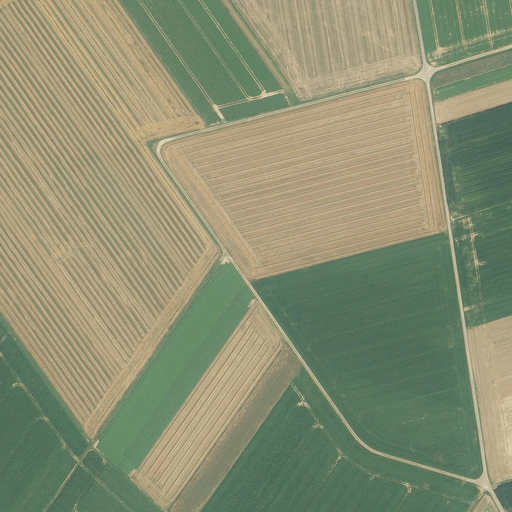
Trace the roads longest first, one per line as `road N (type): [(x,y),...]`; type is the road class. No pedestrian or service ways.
road 1 (track): [(429,76),(168,139),(156,152),(354,436),(374,452),(487,485)]
road 2 (track): [(429,76),(487,485)]
road 3 (track): [(226,254),(51,511)]
road 4 (track): [(0,317),(93,450),(161,511)]
road 5 (track): [(296,107),(221,0)]
